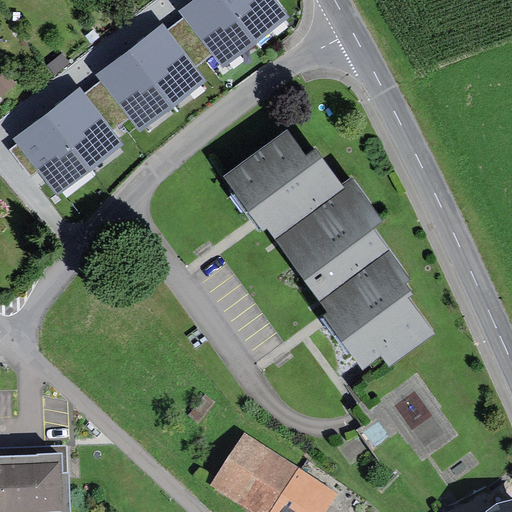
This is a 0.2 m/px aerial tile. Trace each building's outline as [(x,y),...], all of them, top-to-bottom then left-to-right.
[(190,0),(178,9),(183,15),(175,22),(204,59),(212,52),(222,66),(256,40),(224,0),(190,0)] [(224,0),(256,40),(289,14),(277,0),(224,0)] [(206,78),(196,65),(204,59),(175,22),(167,27),(163,21),(129,47),(173,104),(206,78)] [(95,73),(100,79),(92,85),(121,123),(129,117),(139,130),(173,104),(129,47),(95,73)] [(62,53),(47,63),(54,74),(69,64),(62,53)] [(92,85),(84,92),(79,85),(46,111),(90,168),(123,142),(113,129),(121,123),(92,85)] [(12,137),(17,143),(10,148),(31,175),(38,170),(56,194),(90,168),(46,111),(12,137)] [(323,316),(362,371),(381,358),(388,367),(433,334),(408,299),(412,295),(405,285),(411,280),(315,148),(306,155),(288,130),(222,177),(262,232),(266,229),(327,313),(323,316)] [(209,490),(243,511),(271,511),(298,471),(243,437),(209,490)] [(0,511),(69,511),(66,448),(0,451),(0,511)] [(326,511),(337,496),(298,471),(271,511),(326,511)]
